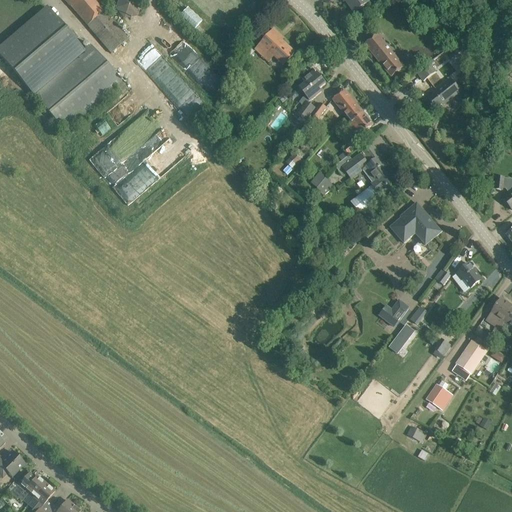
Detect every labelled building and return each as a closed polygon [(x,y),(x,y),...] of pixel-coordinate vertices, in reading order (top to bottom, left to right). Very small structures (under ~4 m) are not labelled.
[(74,11),(105,46),(111,54),(128,39),(94,0),(68,0),(70,2),(76,9),(74,11)] [(117,0),(122,21),(142,16),(138,0),(117,0)] [(345,0),(354,13),(368,2),(366,0),(345,0)] [(426,12),(425,0),(413,0),(414,12),(426,12)] [(90,44),(83,50),(47,7),(0,47),(0,56),(67,134),(125,85),(90,44)] [(429,8),(429,22),(442,21),(441,8),(429,8)] [(284,64),(295,53),(278,37),(280,35),(274,30),(261,45),(256,51),(268,62),(275,55),(284,64)] [(365,45),(392,77),(404,67),(377,35),(365,45)] [(438,56),(442,61),(453,53),(449,48),(438,56)] [(429,63),(416,72),(424,82),(436,73),(429,63)] [(308,103),(322,92),(319,89),(326,84),(315,71),(303,80),(305,83),(300,88),(306,96),(303,99),(299,103),(302,105),(293,118),(304,126),(312,115),(316,109),(308,103)] [(429,99),(436,109),(443,103),(445,105),(461,93),(451,79),(436,91),(437,92),(429,99)] [(347,117),(359,107),(345,90),(333,100),(347,117)] [(312,115),(318,120),(327,108),(320,103),(316,109),(312,115)] [(361,135),(373,125),(359,107),(347,117),(361,135)] [(345,152),(348,156),(360,147),(355,141),(344,149),(345,152)] [(373,145),(353,161),(352,162),(343,168),(347,174),(349,176),(352,179),(362,171),(373,185),(350,202),(362,217),(387,197),(384,193),(390,188),(388,186),(396,179),(380,158),(381,156),(373,145)] [(339,157),(342,161),(348,156),(345,152),(339,157)] [(302,161),(294,153),(285,163),(289,166),(283,171),(288,176),(302,161)] [(503,198),(511,209),(511,179),(505,179),(505,178),(497,176),(496,189),(502,190),(503,188),(506,188),(507,190),(509,193),(503,198)] [(335,188),(326,178),(317,188),(324,197),(335,188)] [(264,198),(271,189),(264,183),(257,191),(264,198)] [(426,246),(437,237),(435,234),(440,230),(417,203),(401,217),(402,218),(390,228),(404,244),(415,234),(426,246)] [(471,289),(482,280),(469,264),(456,274),(461,281),(464,279),(471,289)] [(444,272),(437,282),(443,286),(450,277),(444,272)] [(511,317),(511,316),(511,306),(502,299),(486,322),(495,328),(493,330),(494,330),(501,321),(502,321),(506,314),(511,317)] [(407,312),(397,304),(392,310),(384,320),(394,328),(402,318),(407,312)] [(411,320),(415,324),(425,311),(421,307),(411,320)] [(511,316),(511,317),(506,314),(502,321),(501,321),(494,330),(498,333),(502,328),(505,323),(511,327),(511,316)] [(406,327),(390,348),(398,354),(414,333),(406,327)] [(445,357),(452,346),(442,339),(435,349),(445,357)] [(483,358),(487,352),(472,342),(457,365),(458,366),(454,372),(467,380),(471,375),(480,362),(483,364),(486,360),(483,358)] [(506,358),(501,355),(497,361),(502,364),(506,358)] [(496,395),(501,386),(496,383),(491,393),(496,395)] [(453,396),(437,385),(426,400),(443,411),(453,396)] [(485,418),(480,426),(487,430),(492,423),(485,418)] [(411,427),(407,436),(422,443),(426,434),(411,427)] [(8,472),(12,477),(25,464),(11,452),(3,460),(0,457),(0,475),(2,478),(8,472)] [(37,476),(35,479),(29,473),(11,495),(18,500),(18,499),(22,502),(29,494),(34,498),(46,484),(37,476)] [(47,501),(55,492),(46,484),(34,498),(38,502),(31,510),(34,511),(48,511),(54,506),(47,501)] [(74,511),(77,509),(67,501),(59,511),(54,506),(48,511),(74,511)]
